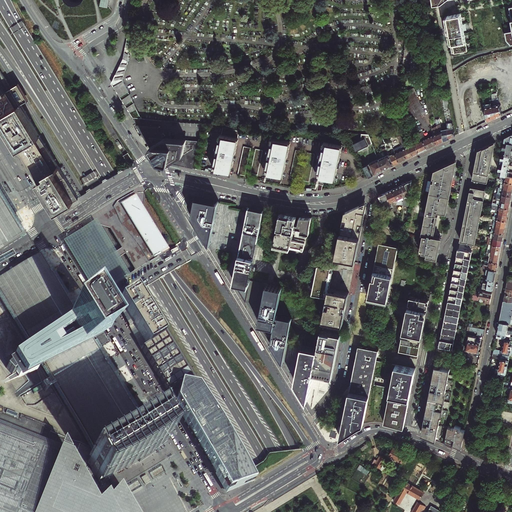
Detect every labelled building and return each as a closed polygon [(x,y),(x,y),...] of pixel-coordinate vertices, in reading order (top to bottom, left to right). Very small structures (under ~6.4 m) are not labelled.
[(459,52),(466,51),(459,13),(446,15),(450,39),(453,53),(459,52)] [(111,83),(123,79),(129,61),(123,58),(111,83)] [(56,211),(78,198),(62,171),(59,165),(40,136),(21,103),(11,88),(0,69),(0,119),(11,137),(18,149),(38,182),(39,183),(56,211)] [(123,79),(111,83),(133,117),(141,118),(135,105),(125,83),(124,81),(123,79)] [(425,113),(413,88),(402,95),(414,119),(425,113)] [(496,116),(502,113),(500,106),(499,101),(498,94),(495,95),(495,97),(496,104),(493,104),(496,116)] [(449,117),(451,117),(448,98),(443,99),(445,112),(448,112),(449,117)] [(487,120),(496,116),(493,104),(492,104),(489,105),(489,103),(488,99),(486,99),(486,98),(483,98),(485,107),(487,120)] [(452,136),(455,135),(451,117),(449,117),(448,112),(445,112),(446,116),(446,118),(447,124),(449,138),(452,136)] [(449,138),(447,124),(444,125),(443,116),(439,116),(441,124),(444,141),(447,139),(449,138)] [(158,125),(136,124),(149,144),(151,147),(159,161),(171,163),(181,165),(193,168),(199,140),(188,140),(166,138),(158,125)] [(444,141),(441,124),(437,126),(438,127),(432,130),(434,134),(437,144),(440,142),(444,141)] [(409,157),(413,155),(409,145),(406,140),(403,142),(403,140),(404,140),(401,132),(397,134),(397,136),(396,136),(401,145),(408,158),(409,157)] [(371,144),(369,134),(361,133),(362,139),(353,143),(357,150),(371,144)] [(222,134),(215,169),(225,171),(231,172),(238,138),(222,134)] [(431,147),(437,144),(434,134),(423,139),(427,149),(431,147)] [(427,149),(423,139),(423,138),(422,138),(421,136),(417,137),(423,151),(425,150),(427,149)] [(421,152),(423,151),(417,137),(415,139),(415,143),(419,153),(421,152)] [(270,153),(265,179),(277,182),(281,183),(287,156),(290,141),(273,138),(270,153)] [(415,143),(415,139),(411,140),(412,144),(409,145),(413,155),(416,154),(419,153),(415,143)] [(322,156),(317,183),(318,183),(317,189),(319,189),(321,190),(323,184),(325,177),(334,179),(339,159),(341,145),(325,142),(322,156)] [(472,179),(487,182),(496,142),(488,145),(478,149),(475,164),(472,179)] [(511,149),(511,150),(511,148),(511,143),(504,142),(502,148),(502,153),(505,153),(511,155),(511,154),(511,149)] [(405,159),(408,158),(401,145),(397,147),(404,160),(405,159)] [(251,147),(244,146),(238,173),(245,175),(251,147)] [(394,149),(395,152),(400,162),(402,161),(404,160),(397,147),(394,149)] [(378,158),(383,169),(388,167),(394,164),(389,155),(387,149),(378,153),(380,157),(378,158)] [(400,162),(395,152),(389,155),(394,164),(397,163),(400,162)] [(503,164),(509,165),(510,160),(511,155),(505,153),(502,153),(501,156),(499,163),(503,164)] [(379,171),(383,169),(378,158),(364,165),(369,176),(372,175),(373,174),(372,173),(374,172),(375,173),(379,171)] [(422,230),(421,234),(423,234),(423,237),(420,250),(420,252),(427,253),(426,258),(437,261),(441,240),(442,237),(436,236),(432,235),(433,228),(435,219),(437,213),(437,211),(446,212),(447,208),(450,194),(452,184),(454,175),(457,159),(440,167),(434,170),(432,180),(434,181),(433,184),(431,184),(430,192),(426,212),(425,218),(422,230)] [(511,172),(508,172),(509,165),(503,164),(502,167),(499,167),(498,174),(501,175),(511,176),(511,172)] [(511,176),(501,175),(500,178),(497,178),(496,180),(500,181),(511,183),(511,176)] [(408,207),(409,201),(409,194),(404,183),(402,185),(399,186),(403,196),(402,206),(408,207)] [(396,205),(402,206),(403,196),(399,186),(395,188),(392,189),(397,200),(396,205)] [(475,243),(486,189),(471,186),(470,191),(468,200),(466,209),(465,218),(463,227),(461,235),(460,240),(472,242),(475,243)] [(511,193),(511,189),(500,188),(498,187),(497,194),(511,196),(511,193)] [(97,458),(100,463),(149,433),(145,426),(138,414),(136,411),(135,410),(123,389),(121,387),(120,384),(117,379),(113,374),(112,372),(112,371),(110,367),(108,365),(105,361),(104,359),(101,354),(98,348),(97,347),(95,344),(94,342),(77,315),(73,307),(72,307),(71,305),(70,302),(66,297),(65,295),(62,291),(62,289),(61,288),(58,284),(57,282),(51,271),(49,269),(46,264),(43,258),(41,256),(40,254),(38,251),(37,249),(30,238),(28,234),(26,232),(25,229),(23,227),(23,226),(22,224),(19,220),(19,219),(15,214),(14,211),(7,201),(6,199),(4,195),(3,193),(2,192),(0,188),(0,299),(92,449),(96,456),(97,458)] [(396,205),(397,200),(392,189),(386,192),(381,195),(394,221),(396,205)] [(511,199),(511,196),(497,194),(494,193),(493,195),(496,196),(496,200),(497,200),(510,202),(511,199)] [(394,221),(381,195),(379,195),(391,218),(391,220),(394,221)] [(205,236),(210,244),(218,202),(218,200),(196,196),(194,196),(193,196),(191,197),(190,198),(189,199),(189,200),(188,201),(188,203),(187,204),(188,206),(188,208),(191,212),(205,236)] [(142,208),(135,197),(122,205),(154,258),(168,250),(142,208)] [(510,205),(510,202),(497,200),(496,203),(495,204),(492,204),(492,206),(509,209),(510,205)] [(243,231),(248,210),(235,208),(236,207),(236,206),(218,202),(210,244),(216,253),(216,249),(231,253),(228,272),(234,282),(238,259),(236,259),(237,256),(237,254),(239,254),(239,253),(241,241),(242,236),(241,236),(241,233),(242,231),(243,231)] [(366,206),(359,205),(357,205),(344,212),(336,255),(336,256),(348,259),(348,260),(349,261),(350,261),(351,261),(352,261),(352,260),(353,260),(355,260),(359,243),(366,206)] [(248,206),(249,207),(248,210),(243,231),(242,236),(241,241),(239,253),(239,254),(238,259),(234,282),(245,301),(250,280),(257,244),(264,209),(257,208),(248,206)] [(508,212),(509,209),(492,206),(490,212),(495,213),(508,215),(508,212)] [(290,214),(281,212),(279,220),(274,245),(303,251),(305,241),(307,241),(312,216),(304,216),(300,215),(300,218),(297,217),(297,215),(293,215),(290,214)] [(507,218),(508,215),(495,213),(495,216),(493,216),(493,217),(490,216),(489,218),(494,219),(506,221),(507,218)] [(506,224),(506,221),(494,219),(493,225),(505,227),(506,224)] [(62,242),(96,298),(128,278),(94,222),(62,242)] [(505,230),(505,227),(493,225),(492,229),(491,229),(490,231),(504,234),(505,230)] [(503,237),(504,234),(490,231),(490,233),(491,233),(490,238),(503,240),(503,237)] [(502,243),(503,240),(490,238),(489,238),(487,244),(489,244),(501,247),(502,243)] [(383,298),(388,299),(398,246),(386,243),(379,242),(369,296),(380,298),(383,298)] [(489,261),(498,263),(500,255),(501,247),(489,244),(487,255),(490,255),(489,261)] [(472,251),(458,248),(458,252),(457,255),(471,257),(472,251)] [(471,257),(457,255),(456,259),(456,261),(469,264),(471,257)] [(497,266),(498,263),(489,261),(484,260),(483,267),(487,268),(497,270),(497,266)] [(469,264),(456,261),(455,264),(455,268),(468,270),(469,264)] [(331,268),(331,266),(330,266),(318,264),(312,293),(325,295),(327,287),(331,268)] [(468,270),(455,268),(454,271),(453,274),(467,277),(468,270)] [(488,279),(495,280),(495,276),(497,270),(487,268),(486,272),(487,273),(486,278),(488,279)] [(467,277),(453,274),(453,278),(452,281),(466,283),(467,277)] [(493,288),(495,280),(488,279),(487,283),(483,282),(482,287),(480,286),(480,290),(486,291),(486,292),(492,293),(493,288)] [(466,283),(452,281),(451,284),(451,287),(464,290),(466,283)] [(282,286),(267,283),(260,314),(259,320),(259,323),(283,363),(287,343),(292,318),(276,315),(282,286)] [(327,287),(325,295),(328,296),(323,319),(343,323),(349,292),(331,288),(329,288),(327,287)] [(464,290),(451,287),(450,290),(450,291),(449,294),(463,296),(464,290)] [(205,398),(164,333),(141,298),(136,289),(120,298),(124,306),(148,343),(141,347),(163,384),(180,414),(189,431),(200,449),(227,496),(253,480),(205,398)] [(490,303),(492,293),(486,292),(486,291),(480,290),(475,289),(474,292),(474,294),(473,294),(472,298),(478,299),(479,297),(485,298),(485,302),(490,303)] [(463,296),(449,294),(449,297),(448,300),(462,303),(463,296)] [(429,300),(410,296),(409,303),(410,304),(410,306),(408,306),(403,332),(405,332),(404,334),(403,334),(399,353),(418,357),(427,310),(429,300)] [(462,303),(448,300),(447,303),(447,307),(460,309),(462,303)] [(511,301),(503,300),(501,311),(499,321),(511,323),(511,301)] [(124,306),(121,307),(141,347),(148,343),(124,306)] [(460,309),(447,307),(446,310),(446,313),(459,316),(460,309)] [(459,316),(446,313),(445,316),(444,319),(458,322),(459,316)] [(458,322),(444,319),(444,323),(443,326),(457,329),(458,322)] [(511,329),(511,325),(511,323),(499,321),(499,324),(498,327),(502,328),(507,328),(507,329),(508,329),(511,329)] [(457,329),(443,326),(442,329),(442,332),(455,335),(457,329)] [(484,336),(485,329),(468,326),(467,331),(470,332),(471,331),(480,332),(479,335),(484,336)] [(511,329),(508,329),(507,329),(507,328),(502,328),(498,327),(497,331),(497,334),(506,335),(510,336),(510,333),(511,333),(511,329)] [(332,377),(333,372),(336,357),(339,342),(341,334),(321,330),(317,349),(302,345),(295,382),(308,403),(313,374),(332,377)] [(455,335),(442,332),(440,339),(454,342),(455,335)] [(510,355),(511,349),(511,343),(511,340),(505,339),(506,335),(497,334),(496,336),(496,338),(503,339),(505,339),(503,350),(501,350),(494,349),(493,353),(509,356),(510,355)] [(479,346),(480,341),(476,340),(476,336),(469,335),(466,349),(478,351),(479,346)] [(454,342),(440,339),(440,342),(439,346),(448,347),(449,347),(450,348),(453,348),(454,342)] [(378,349),(359,345),(358,348),(353,373),(350,390),(370,394),(376,360),(378,349)] [(509,356),(493,353),(493,355),(492,357),(501,359),(499,369),(496,369),(495,373),(506,375),(509,356)] [(392,379),(396,364),(376,360),(370,394),(365,419),(367,419),(370,419),(372,419),(375,419),(385,422),(390,393),(391,387),(380,385),(381,377),(392,379)] [(391,387),(390,393),(410,397),(411,393),(412,387),(414,375),(416,368),(396,364),(392,379),(391,387)] [(441,366),(435,364),(432,379),(433,379),(434,379),(436,366),(438,367),(441,366)] [(431,394),(429,404),(449,408),(455,375),(449,374),(450,368),(441,366),(438,367),(436,366),(434,379),(433,379),(432,383),(430,393),(431,394)] [(370,394),(350,390),(349,392),(344,417),(343,422),(341,431),(341,435),(364,420),(365,419),(370,394)] [(390,393),(385,422),(392,423),(395,424),(398,425),(404,427),(410,397),(390,393)] [(445,425),(449,408),(429,404),(426,415),(426,414),(424,420),(422,433),(455,447),(455,446),(457,447),(458,446),(461,448),(462,446),(463,441),(465,429),(461,428),(461,427),(455,425),(455,427),(445,425)] [(96,456),(85,461),(88,462),(87,463),(89,464),(98,479),(98,481),(99,481),(99,484),(109,479),(127,470),(146,459),(157,450),(159,449),(160,448),(161,447),(163,446),(167,442),(164,439),(161,435),(162,435),(161,432),(159,429),(158,429),(154,420),(153,420),(145,426),(96,456)] [(0,511),(136,511),(122,488),(121,487),(120,485),(117,488),(110,496),(107,492),(98,501),(70,455),(59,451),(0,427),(0,511)] [(389,455),(402,463),(407,455),(406,455),(404,454),(393,447),(389,455)] [(406,491),(416,497),(419,489),(405,481),(394,501),(399,504),(406,491)] [(412,511),(419,511),(421,508),(424,510),(426,506),(418,502),(412,511)]
